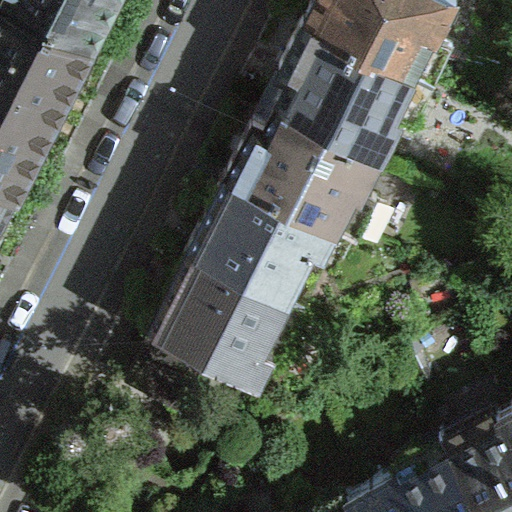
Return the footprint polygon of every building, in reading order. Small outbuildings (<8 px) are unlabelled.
[(0,0),(0,79),(54,106),(70,76),(92,30),(31,0),(0,0)] [(31,0),(92,30),(105,5),(107,0),(31,0)] [(309,0),(304,11),(411,65),(434,76),(452,38),(436,30),(450,0),(309,0)] [(278,62),(289,68),(282,81),(277,93),(378,144),(399,103),(393,100),(411,65),(304,11),(278,62)] [(0,174),(16,182),(25,164),(54,106),(0,79),(0,174)] [(265,117),(253,111),(227,163),(334,216),(357,228),(375,191),(359,182),(378,144),(277,93),(272,102),(265,117)] [(197,223),(189,238),(286,287),(311,238),(320,243),(334,216),(227,163),(197,223)] [(0,213),(16,182),(0,174),(0,213)] [(163,289),(151,314),(157,317),(209,344),(259,369),(272,342),(263,337),(287,288),(286,287),(189,238),(163,289)] [(209,344),(157,317),(138,355),(128,375),(180,401),(209,344)] [(450,439),(489,511),(511,511),(511,396),(496,406),(499,413),(450,439)] [(371,473),(392,511),(489,511),(450,439),(401,466),(397,459),(371,473)] [(349,493),(314,511),(392,511),(371,473),(346,487),(349,493)] [(102,511),(98,503),(64,486),(50,511),(102,511)] [(295,511),(290,502),(271,511),(295,511)]
